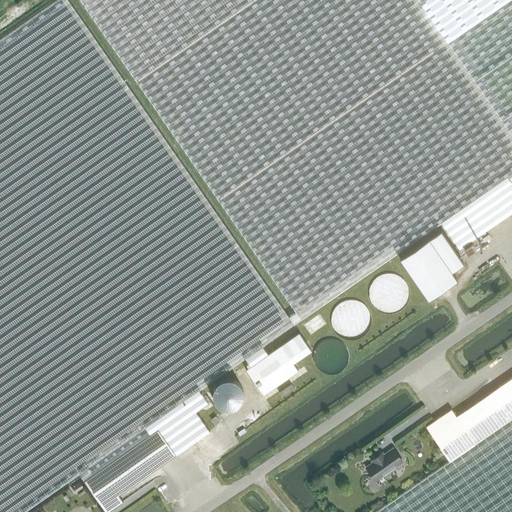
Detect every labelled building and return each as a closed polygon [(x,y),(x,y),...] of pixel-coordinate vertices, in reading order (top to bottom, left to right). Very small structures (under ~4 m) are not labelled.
[(67,0),(56,0),(0,39),(0,511),(21,511),(79,473),(84,479),(83,480),(106,511),(108,511),(123,501),(118,495),(176,454),(209,431),(196,411),(208,402),(199,389),(245,357),(251,366),(268,354),(262,346),(293,324),(297,321),(292,314),(288,317),(277,300),(67,0)] [(296,311),(292,314),(297,321),(301,318),(440,222),(459,248),(503,218),(511,211),(511,0),(80,0),(137,81),(284,295),(296,311)] [(463,262),(440,229),(399,258),(428,299),(457,279),(451,271),(463,262)] [(251,366),(245,370),(262,394),(298,369),(293,363),(311,350),(299,332),(281,345),(268,354),(251,366)] [(511,511),(511,376),(456,415),(451,409),(426,426),(449,460),(374,511),(511,511)] [(291,384),(278,392),(282,397),(294,389),(291,384)] [(219,421),(215,416),(210,419),(214,425),(219,421)] [(247,425),(237,431),(241,439),(252,433),(247,425)] [(375,480),(402,461),(393,448),(383,454),(382,452),(371,460),(373,462),(366,467),(375,480)]
